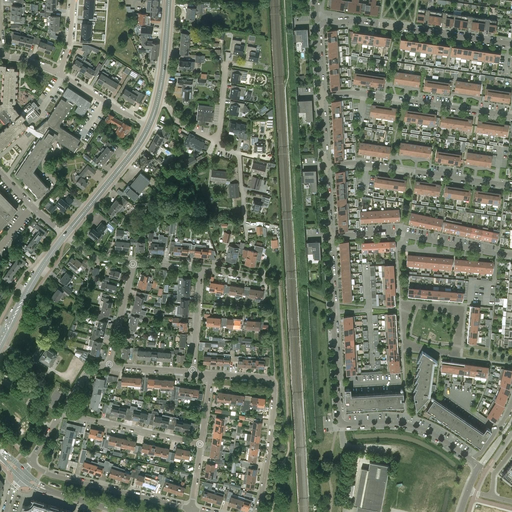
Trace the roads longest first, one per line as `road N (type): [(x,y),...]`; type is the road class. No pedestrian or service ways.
road 1 (residential): [(470,460),(420,429),(339,422),(328,236)]
road 2 (residential): [(511,44),(361,22),(316,24)]
road 3 (residential): [(511,116),(319,94)]
road 4 (residential): [(511,185),(324,164)]
road 5 (residential): [(511,256),(393,232),(328,236)]
road 6 (residential): [(190,509),(51,475),(30,462)]
road 7 (residential): [(200,443),(61,412)]
road 8 (secondary): [(148,127),(65,235)]
road 9 (residential): [(256,511),(272,380)]
